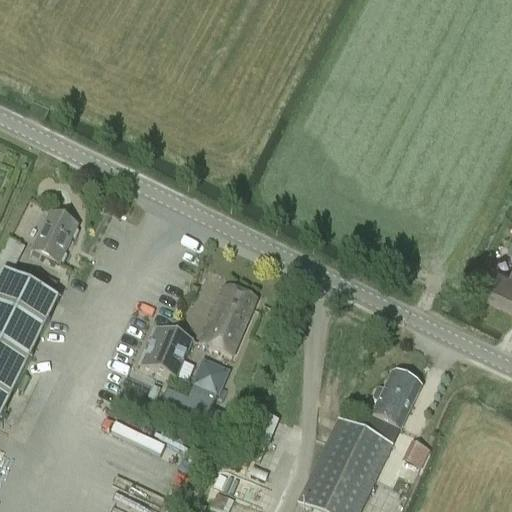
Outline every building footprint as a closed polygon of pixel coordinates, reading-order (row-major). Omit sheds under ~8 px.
[(60,268),(78,231),(51,217),(33,255),(60,268)] [(8,241),(0,262),(0,275),(13,280),(25,247),(8,241)] [(511,242),(508,250),(511,252),(511,269),(509,276),(498,270),(485,297),(511,310),(511,242)] [(52,296),(56,288),(34,278),(30,286),(52,296)] [(0,424),(58,305),(4,279),(0,286),(0,424)] [(257,303),(224,290),(199,348),(232,362),(257,303)] [(192,346),(157,331),(140,370),(175,385),(192,346)] [(219,401),(229,375),(202,364),(191,389),(193,390),(188,402),(182,415),(208,426),(219,431),(224,418),(213,413),(212,413),(217,400),(219,401)] [(367,418),(360,434),(338,425),(298,508),(305,511),(363,511),(393,449),(377,442),(384,427),(400,435),(421,391),(392,377),(384,394),(380,392),(377,393),(373,401),(374,405),(378,407),(372,420),(367,418)] [(253,412),(257,404),(251,401),(247,410),(253,412)] [(224,418),(227,410),(216,405),(213,413),(224,418)] [(243,420),(242,415),(237,412),(231,413),(228,417),(229,423),(240,425),(243,420)] [(246,442),(239,457),(260,466),(267,451),(268,451),(279,425),(256,415),(245,441),(246,442)] [(422,473),(432,453),(413,444),(403,464),(422,473)] [(232,511),(235,505),(217,498),(210,511),(232,511)]
